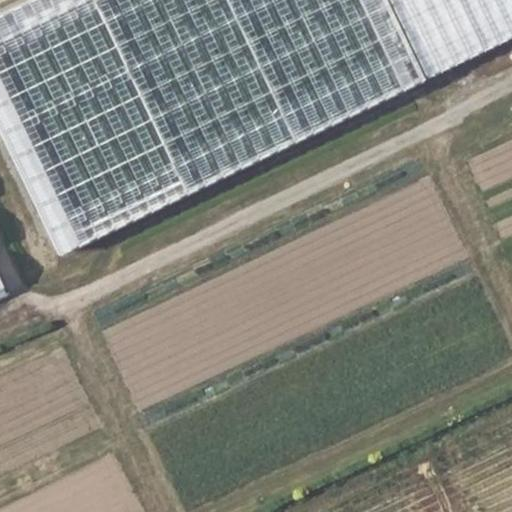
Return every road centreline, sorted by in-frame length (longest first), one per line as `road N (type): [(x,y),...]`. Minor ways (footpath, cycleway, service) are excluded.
road 1 (unknown): [(0,346),(511,81)]
road 2 (track): [(342,511),(511,429)]
